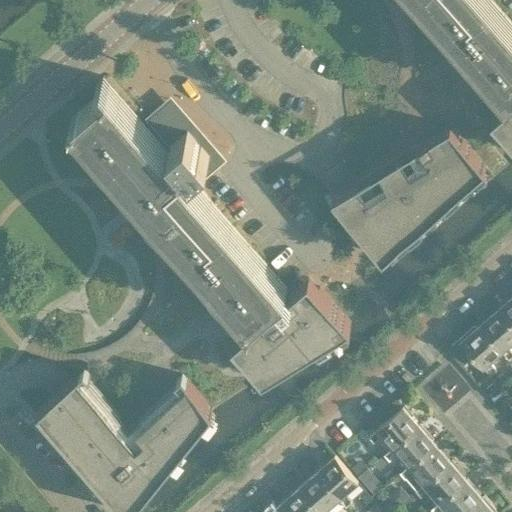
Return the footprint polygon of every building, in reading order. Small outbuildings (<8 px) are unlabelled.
[(425,0),(507,94),(511,90),(511,22),(492,0),(425,0)] [(331,195),(383,254),(511,157),(511,90),(507,94),(466,47),(412,94),(427,113),(331,195)] [(173,156),(110,83),(102,73),(92,81),(100,92),(72,116),(248,320),(254,315),(286,286),(197,183),(185,169),(190,165),(198,174),(220,155),(178,108),(157,127),(178,151),(173,156)] [(37,406),(128,511),(212,407),(263,376),(350,321),(308,273),(289,290),(286,286),(247,241),(95,379),(84,366),(37,406)] [(511,292),(497,306),(511,323),(511,292)] [(511,348),(507,343),(511,338),(511,323),(497,306),(479,321),(502,348),(508,356),(511,352),(511,348)] [(489,359),(502,348),(479,321),(460,338),(489,372),(495,367),(489,359)] [(495,396),(505,387),(497,377),(487,386),(495,396)] [(397,398),(380,412),(385,418),(402,404),(397,398)] [(392,446),(419,423),(402,404),(385,418),(367,434),(372,440),(381,433),(392,446)] [(408,464),(434,441),(419,423),(392,446),(384,453),(388,458),(397,451),(408,464)] [(424,482),(450,459),(434,441),(408,464),(399,471),(404,476),(412,469),(424,482)] [(343,491),(357,480),(334,453),(315,469),(338,496),(346,504),(351,500),(343,491)] [(377,469),(386,461),(382,456),(373,464),(377,469)] [(439,500),(465,477),(450,459),(424,482),(415,490),(420,495),(428,487),(439,500)] [(330,511),(326,507),(338,496),(315,469),(297,485),(320,511),(330,511)] [(406,479),(404,476),(399,471),(393,476),(400,484),(406,479)] [(376,476),(367,484),(374,493),(384,485),(376,476)] [(449,511),(461,511),(481,495),(465,477),(439,500),(430,507),(434,511),(435,511),(444,505),(449,511)] [(319,511),(320,511),(297,485),(279,501),(288,511),(319,511)] [(496,511),(481,495),(461,511),(496,511)] [(288,511),(279,501),(265,511),(288,511)]
